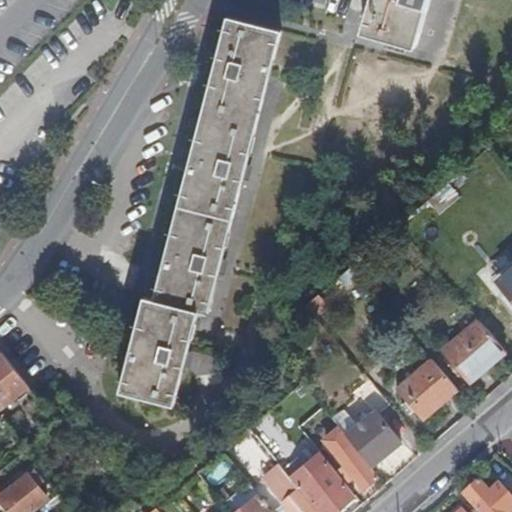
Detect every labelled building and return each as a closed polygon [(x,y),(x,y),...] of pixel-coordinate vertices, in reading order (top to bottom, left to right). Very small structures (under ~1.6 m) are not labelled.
[(374,0),(365,31),(419,46),(432,0),(374,0)] [(199,312),(208,314),(211,304),(258,124),(283,33),(230,18),(157,291),(154,300),(145,298),(120,392),(174,406),(199,312)] [(511,272),(497,285),(511,301),(511,272)] [(305,309),(314,319),(326,308),(318,298),(305,309)] [(470,385),(506,354),(479,323),(443,353),(470,385)] [(30,388),(4,354),(0,356),(0,409),(1,411),(30,388)] [(422,422),(457,391),(431,362),(396,392),(422,422)] [(374,389),(361,400),(373,415),(346,437),(352,445),(373,471),(403,446),(378,417),(390,407),(374,389)] [(346,437),(339,429),(329,438),(342,453),(337,458),(365,492),(379,479),(351,446),(352,445),(346,437)] [(297,488),(299,490),(316,511),(339,511),(356,498),(328,463),(318,471),(310,478),(297,488)] [(305,472),(310,478),(318,471),(313,466),(305,472)] [(297,488),(280,467),(264,481),(290,511),(315,511),(298,491),(299,490),(297,488)] [(29,476),(12,490),(17,496),(6,505),(11,511),(33,511),(49,499),(34,482),(39,478),(35,474),(31,478),(29,476)] [(511,511),(511,503),(498,488),(490,495),(480,485),(464,497),(477,511),(511,511)] [(17,496),(12,490),(1,500),(6,505),(17,496)] [(272,511),(259,496),(240,511),(272,511)] [(73,511),(63,499),(49,511),(73,511)] [(136,511),(128,502),(119,509),(119,511),(136,511)]
